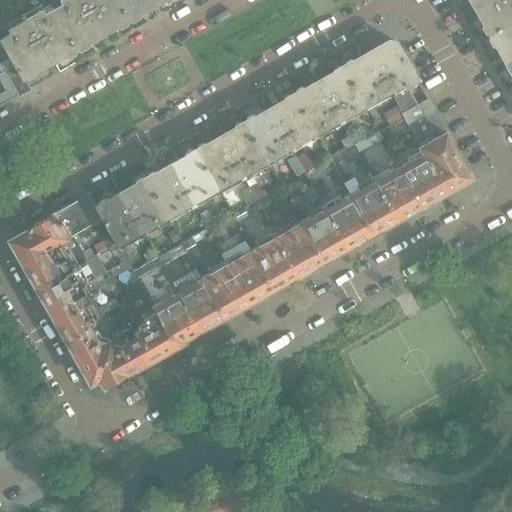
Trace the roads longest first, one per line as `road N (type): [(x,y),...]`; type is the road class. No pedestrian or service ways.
road 1 (residential): [(94,437),(511,201)]
road 2 (residential): [(0,219),(392,0)]
road 3 (residential): [(228,0),(0,127)]
road 4 (residential): [(511,177),(411,0)]
road 5 (residential): [(94,437),(0,269)]
